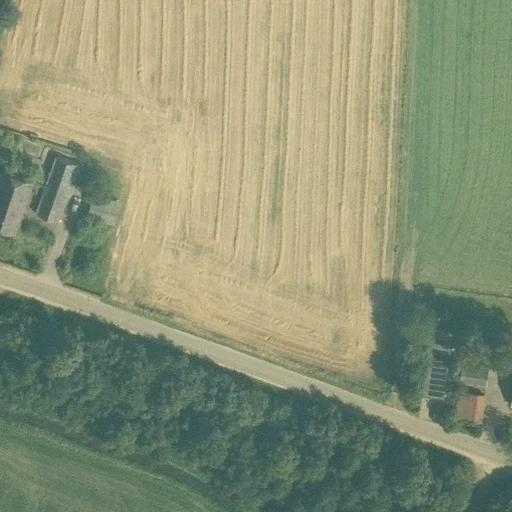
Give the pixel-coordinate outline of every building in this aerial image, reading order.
[(59,221),(78,163),(55,155),(35,213),(59,221)] [(0,226),(15,231),(33,181),(2,170),(0,175),(0,226)] [(115,224),(120,200),(92,194),(87,218),(115,224)] [(460,337),(457,352),(484,356),(487,341),(460,337)] [(451,343),(430,340),(422,393),(443,396),(451,343)] [(488,365),(462,361),(459,380),(485,384),(488,365)] [(457,389),(453,417),(480,420),(484,393),(457,389)]
